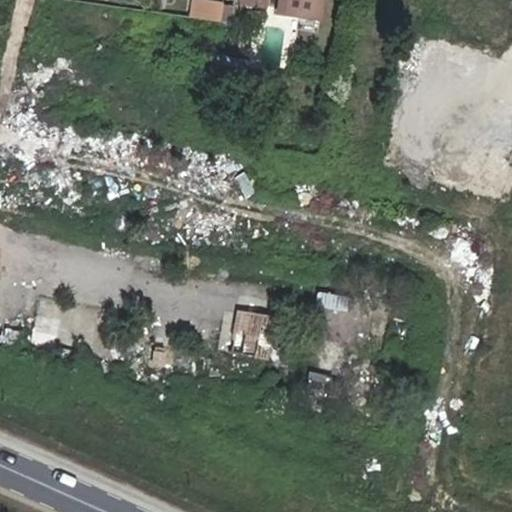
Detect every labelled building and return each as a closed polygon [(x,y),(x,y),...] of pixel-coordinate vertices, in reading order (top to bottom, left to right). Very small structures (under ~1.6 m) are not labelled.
[(217,8),(218,5),(189,1),(187,19),(215,23),(217,8)] [(215,23),(246,28),(248,13),(217,8),(215,23)] [(209,63),(207,80),(242,86),(245,69),(209,63)] [(317,286),(314,308),(346,311),(348,289),(317,286)] [(26,345),(57,352),(65,315),(34,309),(26,345)] [(271,358),(275,313),(234,310),(230,355),(271,358)] [(374,313),(365,343),(377,347),(386,316),(374,313)] [(116,358),(118,328),(86,325),(83,355),(116,358)] [(150,354),(175,356),(176,344),(150,342),(150,354)] [(352,384),(365,387),(371,357),(359,354),(352,384)] [(311,370),(304,393),(325,399),(331,376),(311,370)]
